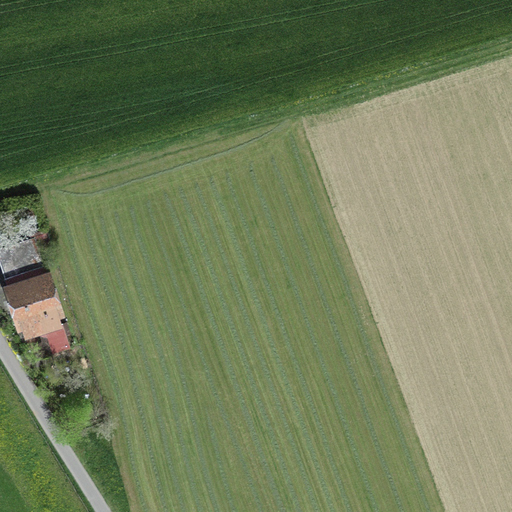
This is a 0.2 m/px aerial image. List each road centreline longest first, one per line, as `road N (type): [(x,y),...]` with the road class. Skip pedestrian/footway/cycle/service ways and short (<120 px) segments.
road 1 (track): [(511,42),(0,205)]
road 2 (unclassified): [(0,365),(102,511)]
